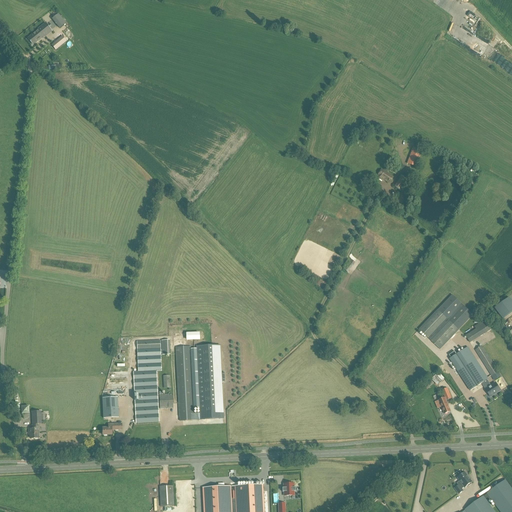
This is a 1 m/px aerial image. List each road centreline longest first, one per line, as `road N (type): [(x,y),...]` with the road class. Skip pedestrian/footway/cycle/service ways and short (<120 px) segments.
road 1 (primary): [(25,468),(511,445)]
road 2 (unclassified): [(0,29),(29,73),(2,341),(25,468)]
